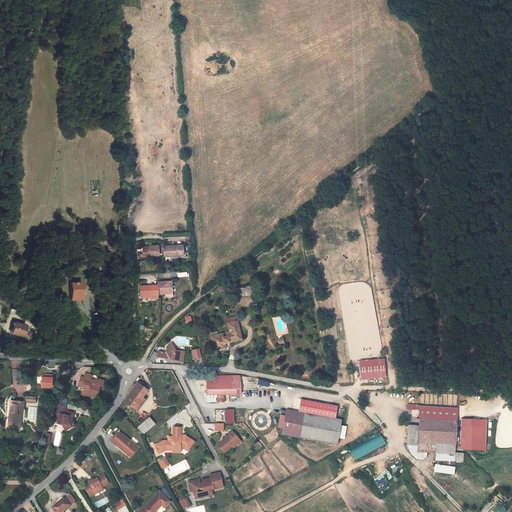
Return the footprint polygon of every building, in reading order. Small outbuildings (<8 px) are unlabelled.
[(150,250),(143,250),(143,257),(150,256),(159,255),(159,252),(164,252),(163,246),(163,244),(155,245),(155,246),(149,246),(149,247),(150,250)] [(185,245),(163,246),(164,252),(164,256),(186,255),(185,245)] [(171,281),(157,282),(157,285),(158,294),(167,293),(171,293),(172,293),(171,281)] [(81,282),(70,283),(71,300),(82,299),(81,282)] [(230,289),(231,298),(247,295),(257,294),(255,284),(245,286),(230,289)] [(140,286),(140,296),(150,295),(158,295),(158,294),(157,285),(140,286)] [(28,312),(25,316),(30,320),(33,316),(28,312)] [(217,331),(210,333),(211,336),(214,350),(225,348),(224,342),(229,340),(229,342),(241,339),(237,321),(228,323),(230,332),(226,333),(227,336),(223,337),(222,334),(218,335),(217,331)] [(14,322),(11,333),(25,337),(27,331),(24,330),(25,325),(14,322)] [(166,352),(158,351),(157,353),(156,353),(156,356),(157,357),(166,358),(167,358),(167,359),(179,361),(180,351),(176,350),(172,345),(167,348),(166,352)] [(191,349),(192,359),(201,358),(200,348),(191,349)] [(241,394),(240,376),(197,376),(197,379),(206,379),(207,395),(207,394),(207,402),(216,401),(216,396),(216,394),(217,394),(217,396),(217,402),(224,402),(224,394),(241,394)] [(91,379),(80,377),(79,381),(84,382),(83,386),(82,392),(89,394),(90,394),(97,396),(100,386),(90,383),(91,379)] [(136,409),(139,405),(137,404),(141,398),(148,390),(142,385),(137,382),(124,400),(136,409)] [(276,396),(289,397),(289,389),(276,389),(276,396)] [(316,400),(294,395),(292,404),(314,409),(316,400)] [(24,401),(11,401),(11,412),(9,412),(8,427),(15,427),(15,422),(18,422),(19,414),(16,414),(17,410),(22,410),(23,410),(24,401)] [(66,403),(59,402),(55,419),(58,420),(57,423),(62,424),(62,423),(66,424),(69,428),(73,426),(74,422),(72,420),(71,418),(72,416),(73,417),(74,412),(65,410),(66,403)] [(226,423),(234,423),(233,409),(225,409),(226,423)] [(337,444),(342,419),(317,415),(312,414),(286,409),(281,434),(337,444)] [(138,427),(144,433),(155,424),(149,417),(138,427)] [(457,421),(419,418),(419,426),(417,451),(423,452),(436,453),(435,463),(455,464),(455,462),(463,462),(463,453),(455,453),(457,421)] [(461,419),(460,449),(480,450),(481,419),(461,419)] [(223,423),(214,423),(214,431),(223,431),(223,423)] [(417,451),(419,426),(407,425),(406,444),(411,453),(416,458),(423,458),(423,452),(417,451)] [(181,427),(173,427),(172,437),(168,437),(168,441),(164,441),(158,443),(162,452),(167,449),(172,450),(173,447),(179,448),(180,446),(183,446),(188,450),(194,442),(186,436),(180,436),(181,427)] [(225,452),(231,446),(239,439),(232,431),(226,437),(227,438),(225,440),(224,438),(218,444),(225,452)] [(138,447),(119,432),(111,441),(122,450),(123,449),(124,450),(124,452),(127,454),(131,450),(134,453),(138,447)] [(354,459),(386,444),(381,434),(349,449),(354,459)] [(231,446),(233,448),(241,441),(239,439),(231,446)] [(168,465),(165,458),(160,460),(163,466),(164,468),(168,465)] [(219,472),(210,475),(210,478),(202,480),(203,483),(200,484),(199,479),(192,481),(193,482),(188,483),(190,492),(193,491),(195,499),(209,495),(208,492),(212,491),(211,489),(223,486),(219,472)] [(83,484),(90,496),(95,493),(94,491),(102,487),(109,483),(104,474),(93,480),(89,482),(88,481),(83,484)] [(160,492),(166,497),(168,495),(162,489),(160,492)] [(139,511),(154,511),(161,505),(164,507),(170,501),(166,497),(160,492),(159,491),(139,511)] [(70,505),(75,500),(69,494),(64,498),(70,505)] [(54,511),(61,511),(69,506),(63,498),(57,503),(52,508),(54,511)] [(113,504),(117,510),(123,507),(119,501),(113,504)]
